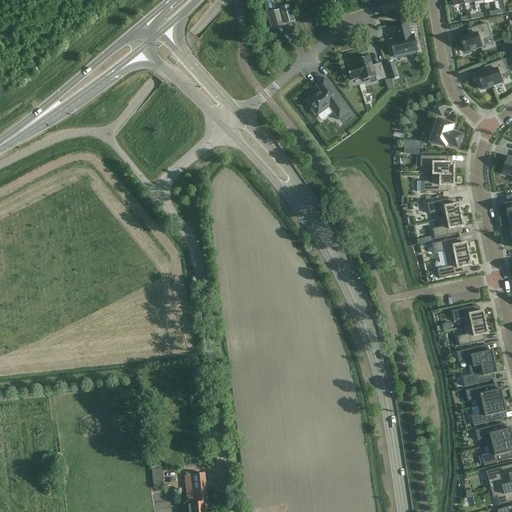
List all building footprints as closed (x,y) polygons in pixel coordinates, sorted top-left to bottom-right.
[(403,8),(400,1),(400,0),(382,0),(379,1),(384,14),(403,8)] [(291,4),(280,7),(284,22),(295,20),(291,4)] [(271,24),(282,21),(278,10),(268,13),(271,24)] [(485,46),(483,39),(491,37),(487,23),(469,29),(471,35),(461,38),(463,43),(461,44),(463,52),(465,51),(466,52),(485,46)] [(398,38),(390,40),(394,56),(417,51),(414,35),(411,35),(408,25),(395,28),(398,38)] [(357,64),(347,67),(351,80),(361,77),(363,80),(375,76),(377,81),(386,78),(381,63),(372,65),(369,56),(356,60),(357,64)] [(502,82),(500,76),(508,73),(503,60),(485,66),(487,73),(478,76),(480,81),(478,81),(481,89),(483,88),(483,90),(502,82)] [(397,76),(394,66),(388,68),(391,77),(397,76)] [(349,112),(324,78),(315,84),(320,91),(307,101),(313,109),(311,110),(315,116),(317,114),(318,116),(329,107),(339,120),(349,112)] [(434,101),(430,112),(442,116),(445,105),(434,101)] [(446,147),(447,144),(458,148),(462,135),(452,132),(454,125),(438,119),(430,142),(446,147)] [(455,162),(448,162),(448,156),(420,156),(420,166),(431,166),(431,174),(454,174),(454,173),(455,173),(455,162)] [(511,157),(508,157),(503,173),(511,176),(511,157)] [(454,176),(454,174),(431,174),(431,182),(423,182),(423,192),(448,192),(448,186),(454,186),(455,176),(454,176)] [(461,213),(459,203),(453,204),(452,198),(427,204),(429,214),(436,212),(438,220),(461,215),(461,213)] [(462,216),(461,215),(438,220),(440,227),(432,229),(434,239),(459,234),(458,228),(464,226),(462,216)] [(469,252),(467,242),(461,244),(460,238),(432,243),(434,254),(442,252),(443,259),(469,254),(469,252)] [(470,255),(469,254),(443,259),(445,267),(437,268),(440,279),(467,273),(466,267),(472,266),(470,255)] [(476,306),(452,311),(454,321),(461,320),(463,327),(486,322),(484,311),(478,312),(476,306)] [(483,335),(488,334),(486,322),(463,327),(464,335),(457,336),(459,346),(484,341),(483,335)] [(469,367),(495,361),(494,360),(492,350),(486,352),(485,345),(456,352),(459,362),(467,360),(469,367)] [(495,363),(495,361),(469,367),(471,375),(462,377),(465,387),(493,380),(492,374),(495,373),(497,372),(495,363)] [(476,399),(478,406),(504,400),(501,389),(495,390),(494,384),(465,391),(468,401),(476,399)] [(507,412),(504,400),(478,406),(480,414),(471,416),(474,426),(502,419),(501,413),(507,412)] [(486,438),(488,446),(511,439),(511,433),(511,428),(505,429),(503,423),(475,430),(478,441),(486,438)] [(511,439),(488,446),(490,453),(481,455),(484,465),(511,458),(511,457),(511,452),(511,451),(511,439)] [(153,488),(163,487),(160,464),(150,465),(153,488)] [(511,464),(487,471),(489,480),(493,479),(495,487),(491,488),(511,483),(511,464)] [(207,511),(204,474),(184,476),(187,511),(207,511)] [(511,483),(491,488),(493,497),(497,496),(499,505),(511,501),(511,483)]
